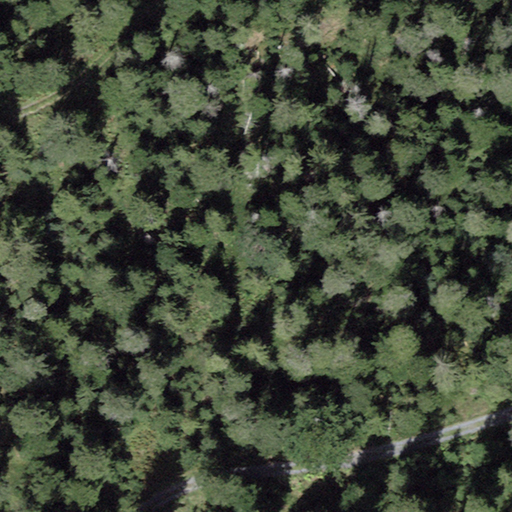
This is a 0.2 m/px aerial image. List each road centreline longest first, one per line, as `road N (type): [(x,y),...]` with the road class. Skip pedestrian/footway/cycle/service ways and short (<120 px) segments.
road 1 (track): [(511,412),(363,459),(182,489),(148,511)]
road 2 (track): [(0,119),(69,94),(120,57),(165,0)]
